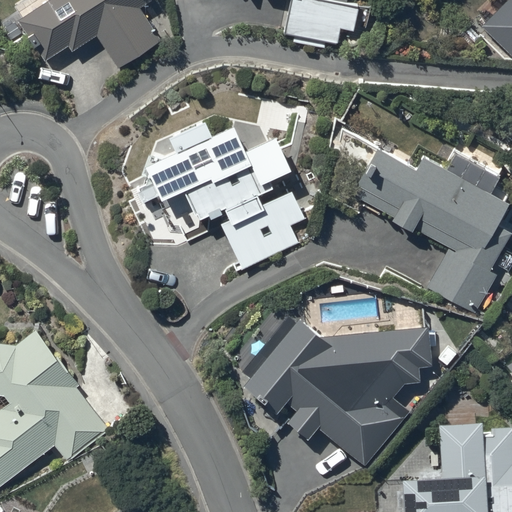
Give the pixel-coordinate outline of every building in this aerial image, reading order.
[(49,0),(19,20),(45,59),(69,43),(74,51),(96,37),(118,69),(161,40),(139,7),(149,0),(49,0)] [(287,0),(281,35),(339,45),(341,32),(353,34),(358,6),(344,4),(344,0),(287,0)] [(511,0),(502,0),(480,24),(511,54),(511,0)] [(172,150),(141,163),(159,204),(183,194),(196,222),(218,212),(243,267),(300,241),(292,225),(305,220),(291,189),(261,202),(253,184),(287,169),(272,136),(244,149),(232,122),(209,132),(203,119),(165,135),(172,150)] [(506,201),(421,156),(414,168),(374,146),(359,174),(363,177),(354,193),(455,246),(434,286),(474,307),(491,276),(485,273),(509,230),(495,222),(506,201)] [(319,335),(296,317),(294,322),(287,317),(243,372),(249,377),(244,384),(276,409),(285,398),(365,462),(407,409),(393,398),(404,384),(419,383),(418,367),(432,366),(428,325),(319,335)] [(112,429),(36,329),(16,344),(0,342),(0,393),(6,394),(10,402),(0,409),(0,487),(54,446),(67,463),(112,429)] [(483,420),(436,423),(439,476),(401,478),(403,511),(511,511),(511,424),(489,426),(489,431),(484,432),(483,420)]
